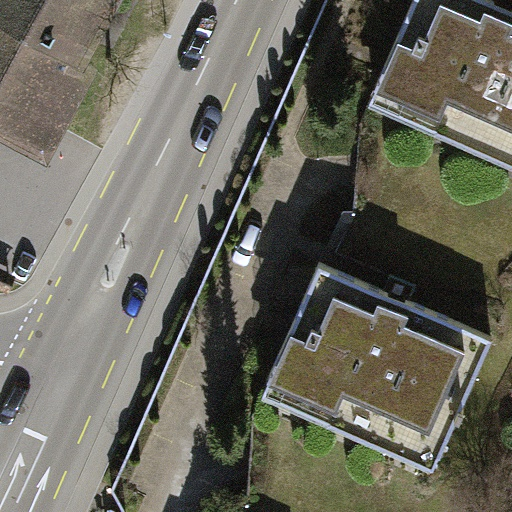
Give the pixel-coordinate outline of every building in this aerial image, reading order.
[(0,0),(0,111),(39,133),(47,119),(111,0),(0,0)] [(511,12),(510,17),(491,8),(494,0),(413,0),(376,86),(511,145),(511,12)] [(511,0),(494,0),(491,8),(510,17),(511,12),(511,0)] [(511,145),(376,86),(368,103),(511,165),(511,145)] [(461,406),(492,335),(411,300),(407,298),(402,307),(385,300),(389,290),(384,288),(320,260),(269,377),(441,452),(457,416),(461,418),(465,408),(461,406)] [(389,276),(384,288),(389,290),(385,300),(402,307),(407,298),(411,300),(416,289),(389,276)] [(432,470),(441,452),(269,377),(261,396),(432,470)]
